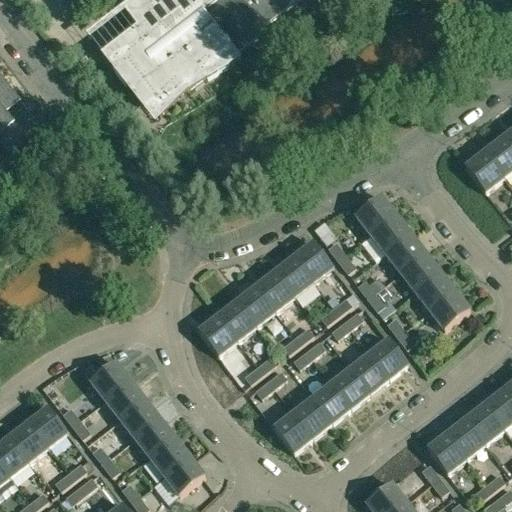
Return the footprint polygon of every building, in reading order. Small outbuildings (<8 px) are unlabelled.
[(145,0),(125,16),(137,33),(126,42),(137,56),(120,69),(113,75),(125,91),(132,85),(160,120),(161,119),(159,117),(206,81),(208,82),(238,64),(240,66),(241,65),(236,58),(264,36),(261,32),(269,26),(268,26),(301,0),(145,0)] [(17,118),(11,122),(3,111),(17,100),(0,77),(0,144),(8,155),(31,136),(17,118)] [(511,136),(503,143),(511,154),(511,136)] [(511,154),(503,143),(485,158),(505,183),(511,177),(511,154)] [(485,199),(505,183),(485,158),(465,173),(485,199)] [(356,220),(371,240),(397,220),(381,201),(356,220)] [(386,259),(411,239),(397,220),(371,240),(386,259)] [(386,259),(400,278),(426,259),(411,239),(386,259)] [(338,265),(346,260),(336,247),(328,253),(338,265)] [(295,263),(315,288),(334,274),(314,248),(295,263)] [(400,278),(415,298),(441,277),(426,259),(400,278)] [(346,260),(338,265),(348,278),(355,272),(346,260)] [(295,263),(276,277),(296,303),(315,288),(295,263)] [(296,303),(276,277),(257,292),(277,318),(296,303)] [(415,298),(430,317),(456,297),(441,277),(415,298)] [(368,303),(375,298),(365,285),(358,291),(368,303)] [(257,292),(238,307),(258,333),(277,318),(257,292)] [(471,316),(456,297),(430,317),(445,336),(471,316)] [(385,311),(375,298),(368,303),(378,316),(385,311)] [(334,313),(340,321),(352,311),(346,303),(334,313)] [(238,307),(219,321),(239,347),(258,333),(238,307)] [(340,321),(334,313),(321,323),(327,331),(340,321)] [(345,327),(351,335),(363,325),(357,317),(345,327)] [(239,347),(219,321),(199,337),(219,363),(239,347)] [(387,329),(397,342),(405,336),(395,323),(387,329)] [(351,335),(345,327),(332,337),(338,345),(351,335)] [(296,343),(302,350),(314,340),(309,333),(296,343)] [(415,349),(405,336),(397,342),(407,354),(415,349)] [(302,350),(296,343),(283,352),(289,360),(302,350)] [(389,345),(370,360),(390,386),(409,371),(389,345)] [(307,356),(312,365),(325,355),(319,347),(307,356)] [(312,365),(307,356),(294,366),(300,375),(312,365)] [(370,360),(351,374),(371,400),(390,386),(370,360)] [(258,372),(263,380),(276,370),(270,362),(258,372)] [(91,387),(106,407),(132,386),(117,366),(91,387)] [(263,380),(258,372),(245,382),(251,390),(263,380)] [(332,389),(352,415),(371,400),(351,374),(332,389)] [(268,386),(274,394),(287,384),(281,376),(268,386)] [(106,407),(120,425),(147,405),(132,386),(106,407)] [(274,394),(268,386),(256,396),(262,404),(274,394)] [(332,389),(313,404),(333,430),(352,415),(332,389)] [(511,405),(504,395),(484,410),(505,436),(511,430),(511,405)] [(313,404),(294,419),(314,444),(333,430),(313,404)] [(161,424),(147,405),(120,425),(135,444),(161,424)] [(465,424),(486,451),(505,436),(484,410),(465,424)] [(49,413),(29,428),(49,454),(69,439),(49,413)] [(63,419),(73,432),(81,426),(71,413),(63,419)] [(294,460),(314,444),(294,419),(274,434),(294,460)] [(135,444),(150,464),(176,443),(161,424),(135,444)] [(465,424),(446,439),(467,465),(486,451),(465,424)] [(81,426),(73,432),(83,445),(91,439),(81,426)] [(10,443),(30,469),(49,454),(29,428),(10,443)] [(467,465),(446,439),(427,454),(447,480),(467,465)] [(10,443),(0,450),(0,469),(11,484),(30,469),(10,443)] [(150,464),(165,483),(190,463),(176,443),(150,464)] [(93,457),(102,470),(110,464),(100,451),(93,457)] [(205,482),(190,463),(165,483),(180,502),(205,482)] [(120,477),(110,464),(102,470),(112,483),(120,477)] [(0,491),(11,484),(0,469),(0,491)] [(68,479),(74,487),(87,477),(81,469),(68,479)] [(432,489),(439,483),(430,470),(422,476),(426,482),(432,489)] [(74,487),(68,479),(55,489),(61,497),(74,487)] [(486,490),(492,498),(505,488),(499,480),(486,490)] [(79,493),(84,501),(97,491),(91,483),(79,493)] [(449,495),(439,483),(432,489),(433,490),(441,501),(449,495)] [(122,495),(132,508),(139,502),(130,489),(122,495)] [(402,511),(408,508),(402,501),(392,489),(366,509),(369,511),(402,511)] [(492,498),(486,490),(474,500),(480,508),(492,498)] [(84,501),(79,493),(66,503),(72,511),(84,501)] [(497,504),(503,511),(511,505),(511,497),(510,494),(497,504)] [(30,508),(32,511),(41,511),(48,507),(42,499),(30,508)] [(147,511),(139,502),(132,508),(134,511),(147,511)]
